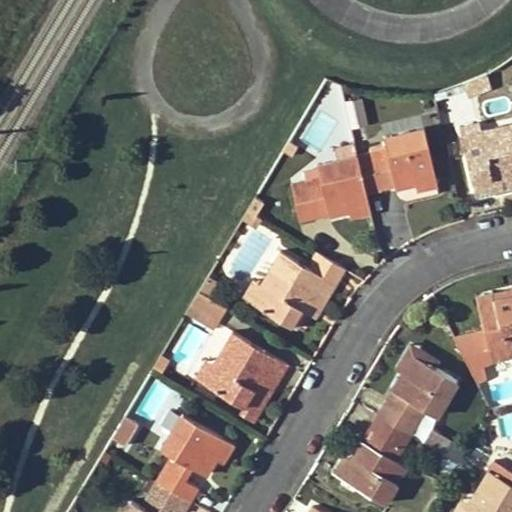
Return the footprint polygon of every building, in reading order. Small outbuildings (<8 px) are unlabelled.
[(470,97),(494,87),(488,73),(479,77),(465,83),(470,97)] [(362,96),(346,100),(351,127),(368,123),(362,96)] [(462,126),(464,133),(483,128),(482,122),(462,126)] [(511,122),(483,128),(464,133),(478,199),(498,194),(497,191),(511,187),(511,122)] [(398,181),(398,185),(417,181),(437,176),(426,127),(386,136),(389,148),(359,155),(368,192),(384,189),(383,184),(398,181)] [(359,155),(320,163),(323,176),(328,199),(331,213),(350,209),(371,204),(368,192),(359,155)] [(323,176),(307,179),(313,203),(328,199),(323,176)] [(439,184),(437,176),(417,181),(419,189),(439,184)] [(316,217),(313,203),(307,179),(293,182),(302,221),(316,217)] [(373,213),(371,204),(350,209),(352,218),(373,213)] [(298,327),(308,311),(318,294),(327,300),(338,283),(283,250),(264,283),(253,300),(298,327)] [(264,283),(256,278),(246,295),(253,300),(264,283)] [(221,320),(229,306),(201,290),(193,303),(221,320)] [(317,317),(327,300),(318,294),(308,311),(317,317)] [(511,295),(480,303),(493,360),(509,357),(511,361),(511,295)] [(218,325),(221,320),(193,303),(190,308),(218,325)] [(236,330),(216,363),(205,381),(250,407),(261,390),(264,383),(273,389),(289,363),(236,330)] [(413,343),(397,368),(405,373),(416,354),(437,367),(441,360),(413,343)] [(440,415),(460,381),(437,367),(416,354),(405,373),(379,414),(412,434),(428,408),(440,415)] [(197,376),(205,381),(216,363),(208,358),(197,376)] [(491,404),(511,397),(511,381),(487,389),(491,404)] [(149,416),(170,391),(160,383),(140,408),(149,416)] [(270,395),(273,389),(264,383),(261,390),(270,395)] [(164,447),(174,453),(195,465),(208,473),(217,457),(229,438),(184,411),(164,447)] [(110,442),(123,449),(138,421),(125,414),(110,442)] [(354,456),(342,475),(387,502),(408,467),(397,460),(412,434),(379,414),(371,427),(377,430),(369,443),(364,440),(354,456)] [(236,443),(229,438),(217,457),(224,462),(236,443)] [(347,452),(336,471),(342,475),(354,456),(347,452)] [(174,453),(167,466),(187,479),(195,465),(174,453)] [(458,461),(446,454),(440,463),(452,470),(458,461)] [(511,511),(511,469),(496,460),(491,469),(471,502),(464,511),(511,511)] [(192,499),(200,487),(187,479),(167,466),(159,479),(192,499)] [(152,492),(172,504),(185,511),(192,499),(159,479),(152,492)] [(144,505),(156,511),(166,511),(172,504),(152,492),(144,505)] [(124,511),(156,511),(144,505),(133,498),(124,511)] [(464,511),(471,502),(464,498),(455,511),(464,511)]
